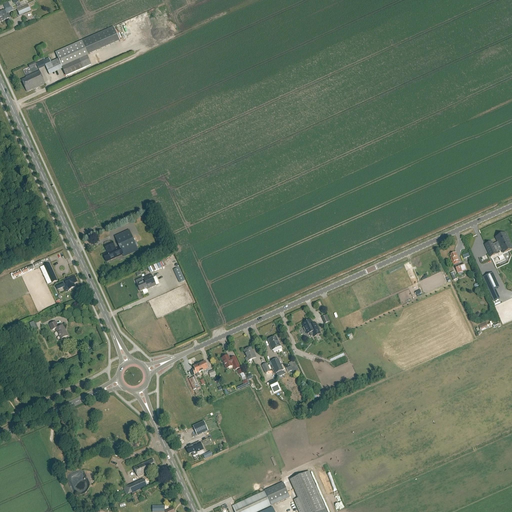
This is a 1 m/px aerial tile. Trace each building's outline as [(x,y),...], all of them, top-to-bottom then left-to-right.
[(20,16),(31,11),(28,5),(17,10),(20,16)] [(0,16),(3,16),(3,15),(7,13),(11,12),(9,8),(4,10),(1,12),(0,11),(0,10),(0,16)] [(66,77),(92,66),(81,41),(55,53),(66,77)] [(51,64),(48,58),(43,61),(46,67),(51,64)] [(22,80),(27,92),(45,84),(39,71),(26,77),(26,78),(22,80)] [(113,248),(114,247),(112,242),(105,246),(107,251),(108,250),(109,253),(103,255),(106,262),(137,249),(129,231),(116,237),(121,250),(115,253),(114,251),(113,248)] [(493,248),(488,251),(489,254),(501,249),(502,252),(511,248),(506,234),(496,238),(497,240),(495,241),(496,243),(492,245),(493,248)] [(455,265),(456,268),(458,274),(466,270),(464,264),(460,266),(459,264),(460,263),(456,253),(451,255),(451,256),(450,256),(453,266),(455,265)] [(151,273),(164,267),(165,267),(162,261),(148,268),(151,273)] [(56,277),(52,268),(49,263),(44,266),(52,284),(58,281),(56,277)] [(25,274),(37,269),(34,264),(22,269),(25,274)] [(176,269),(182,282),(185,281),(179,268),(176,269)] [(144,281),(137,285),(140,292),(143,291),(144,294),(148,292),(147,290),(157,285),(152,275),(143,279),(144,281)] [(74,277),(71,278),(64,281),(65,282),(56,286),(58,290),(64,287),(66,286),(69,291),(75,288),(74,284),(77,283),(74,277)] [(493,277),(484,281),(491,295),(500,291),(493,277)] [(306,322),(303,324),(304,328),(305,332),(306,331),(308,334),(309,334),(311,337),(313,336),(314,337),(320,335),(315,324),(313,325),(311,320),(307,322),(306,322)] [(61,340),(68,336),(63,326),(58,328),(56,322),(49,325),(52,331),(56,329),(61,340)] [(272,351),(281,347),(276,337),(268,341),(270,345),(271,347),(270,347),(272,351)] [(247,362),(255,358),(251,348),(244,351),(247,358),(245,359),(247,362)] [(235,357),(233,358),(230,360),(228,356),(221,359),(226,370),(233,367),(234,371),(240,368),(235,357)] [(276,374),(283,371),(278,359),(270,362),(276,374)] [(290,363),(291,367),(287,369),(288,372),(297,368),(294,361),(290,363)] [(201,372),(208,369),(205,362),(198,365),(201,372)] [(265,374),(270,372),(267,364),(262,366),(265,374)] [(198,365),(193,367),(195,370),(193,371),(195,375),(196,375),(197,377),(199,376),(198,373),(201,372),(198,365)] [(217,377),(214,370),(208,373),(211,380),(214,379),(217,377)] [(189,380),(194,391),(196,395),(199,394),(197,390),(196,391),(195,390),(198,389),(200,388),(198,384),(197,384),(195,377),(189,380)] [(274,394),(281,391),(276,380),(269,383),(274,394)] [(204,422),(193,426),(197,436),(208,431),(204,422)] [(200,443),(194,446),(187,449),(189,455),(192,453),(193,457),(198,455),(197,453),(204,450),(200,443)] [(156,467),(152,460),(133,469),(137,478),(149,472),(148,471),(156,467)] [(298,511),(326,511),(309,473),(290,481),(298,500),(293,502),(298,511)] [(144,480),(133,485),(136,492),(147,487),(144,480)] [(290,498),(289,495),(283,484),(265,492),(265,491),(232,506),(234,511),(258,511),(272,506),(290,498)] [(127,496),(136,492),(133,485),(124,490),(127,496)] [(334,503),(336,508),(344,504),(342,499),(334,503)]
